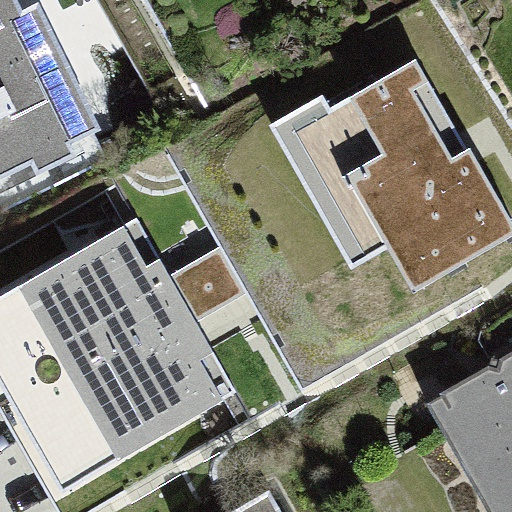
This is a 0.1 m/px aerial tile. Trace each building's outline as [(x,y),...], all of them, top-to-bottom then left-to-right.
[(9,0),(0,0),(0,191),(82,153),(9,0)] [(316,166),(287,182),(325,253),(342,244),(374,302),(498,234),(421,93),(379,115),(371,101),(301,139),(316,166)] [(151,238),(0,310),(0,360),(72,511),(74,511),(252,427),(216,354),(270,328),(245,274),(183,304),(151,238)] [(511,511),(511,361),(428,406),(483,511),(511,511)] [(278,511),(273,500),(250,511),(278,511)]
